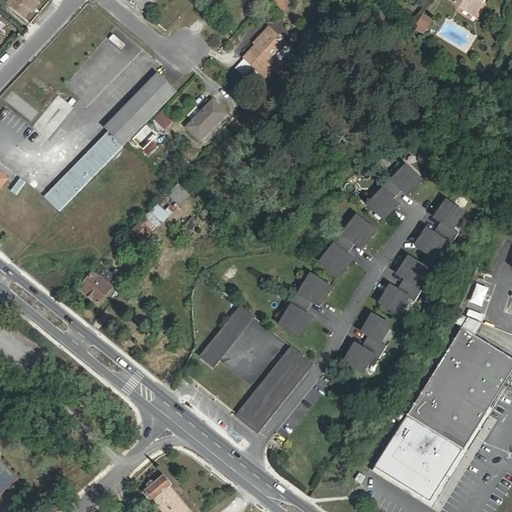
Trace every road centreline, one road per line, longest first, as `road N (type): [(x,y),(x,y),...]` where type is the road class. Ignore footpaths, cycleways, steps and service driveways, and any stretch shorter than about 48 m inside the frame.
road 1 (primary): [(312,511),(86,332)]
road 2 (unclassified): [(0,342),(136,460)]
road 3 (primary): [(73,348),(169,427)]
